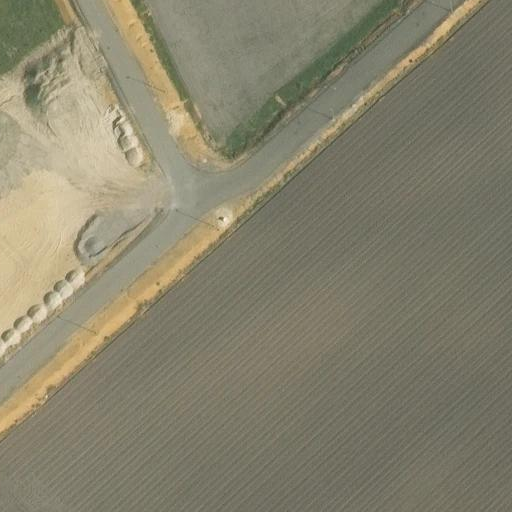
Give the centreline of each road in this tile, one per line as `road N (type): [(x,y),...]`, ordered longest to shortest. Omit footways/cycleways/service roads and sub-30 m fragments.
road 1 (unclassified): [(201,205),(250,177),(445,0)]
road 2 (unclassified): [(0,387),(201,205)]
road 3 (unclassified): [(201,205),(92,0)]
